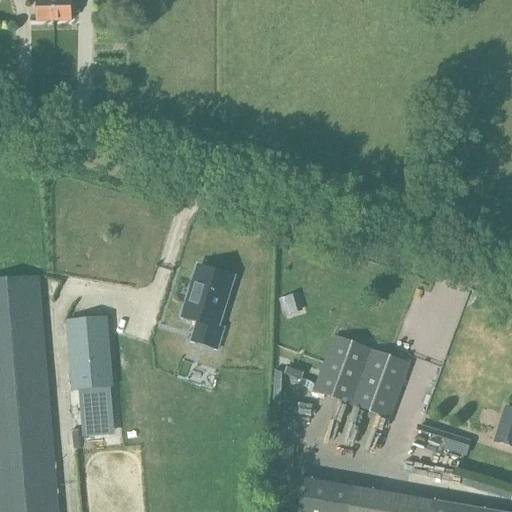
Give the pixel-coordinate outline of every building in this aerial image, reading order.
[(35,0),(36,22),(54,22),(53,0),(35,0)] [(53,0),(54,22),(72,21),(72,9),(78,9),(77,0),(53,0)] [(217,329),(233,280),(202,270),(193,299),(189,298),(183,318),(199,323),(193,342),(216,350),(222,330),(217,329)] [(25,279),(0,281),(0,511),(58,511),(38,278),(25,279)] [(297,294),(278,300),(284,318),(302,312),(297,294)] [(82,388),(86,440),(117,438),(113,386),(108,316),(69,319),(75,388),(82,388)] [(388,418),(408,365),(336,338),(316,392),(388,418)] [(511,410),(506,409),(495,443),(511,448),(511,410)] [(444,454),(467,457),(469,443),(446,439),(444,454)] [(279,467),(293,466),(291,443),(278,444),(279,467)] [(506,511),(290,473),(282,511),(506,511)]
